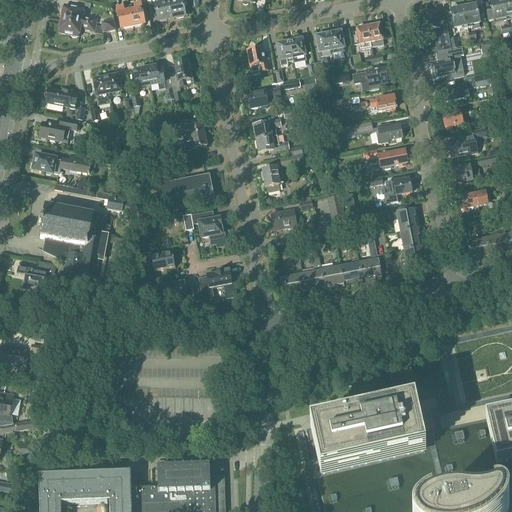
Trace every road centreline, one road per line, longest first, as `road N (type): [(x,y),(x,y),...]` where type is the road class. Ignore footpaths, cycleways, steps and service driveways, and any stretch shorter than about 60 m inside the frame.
road 1 (residential): [(211,35),(263,328)]
road 2 (residential): [(451,288),(396,0)]
road 3 (unclassified): [(11,67),(211,35)]
road 4 (unclassified): [(263,328),(451,288)]
road 5 (unclassified): [(211,35),(391,0)]
road 6 (residential): [(263,328),(260,511)]
road 7 (unknown): [(217,370),(124,365),(124,386),(161,393)]
